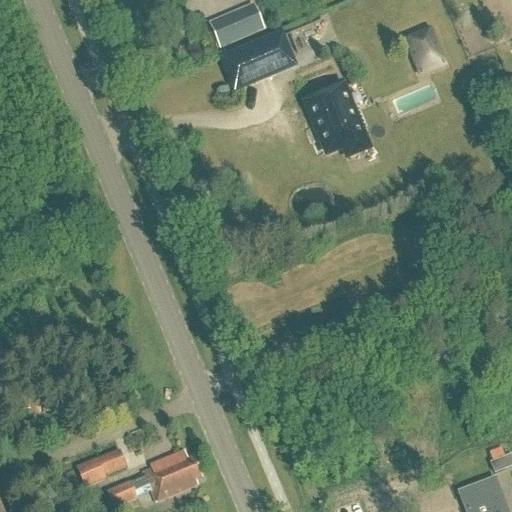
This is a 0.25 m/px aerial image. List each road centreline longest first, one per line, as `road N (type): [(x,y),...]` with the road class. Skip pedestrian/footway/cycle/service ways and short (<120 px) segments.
road 1 (tertiary): [(250,511),(36,0)]
road 2 (track): [(511,359),(325,348),(291,352),(228,378)]
